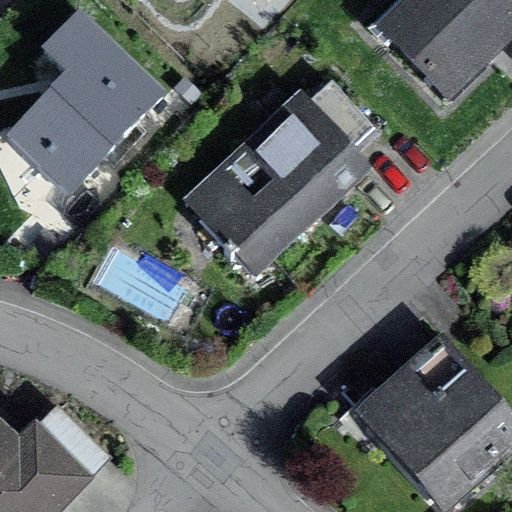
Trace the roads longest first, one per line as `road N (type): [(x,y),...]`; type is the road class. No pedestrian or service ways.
road 1 (residential): [(207,460),(511,168)]
road 2 (residential): [(0,332),(80,364),(207,460)]
